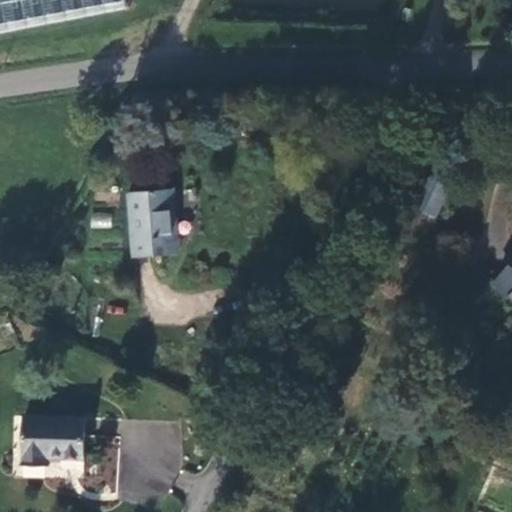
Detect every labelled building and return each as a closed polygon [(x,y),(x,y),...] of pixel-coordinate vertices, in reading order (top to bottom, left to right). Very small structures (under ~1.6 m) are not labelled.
[(0,0),(0,26),(117,1),(117,0),(0,0)] [(447,185),(420,173),(405,204),(432,217),(447,185)] [(125,192),(133,255),(180,249),(171,185),(125,192)] [(511,259),(492,281),(511,298),(511,259)] [(21,465),(46,465),(46,458),(80,458),(80,415),(21,415),(21,465)]
